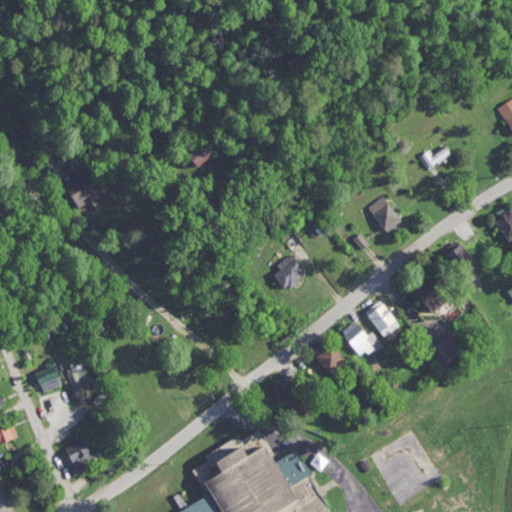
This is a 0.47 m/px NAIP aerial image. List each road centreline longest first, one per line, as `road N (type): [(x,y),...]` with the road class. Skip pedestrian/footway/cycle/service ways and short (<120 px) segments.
road 1 (residential): [(511,179),(163,455),(76,511)]
road 2 (residential): [(72,511),(0,338)]
